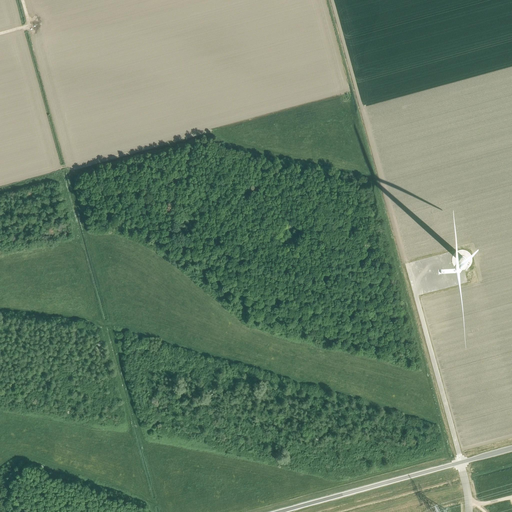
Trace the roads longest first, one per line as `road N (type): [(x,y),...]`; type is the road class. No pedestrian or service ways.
road 1 (track): [(449,461),(370,173),(209,133),(61,172),(131,428),(0,408)]
road 2 (unclassified): [(511,448),(283,511)]
